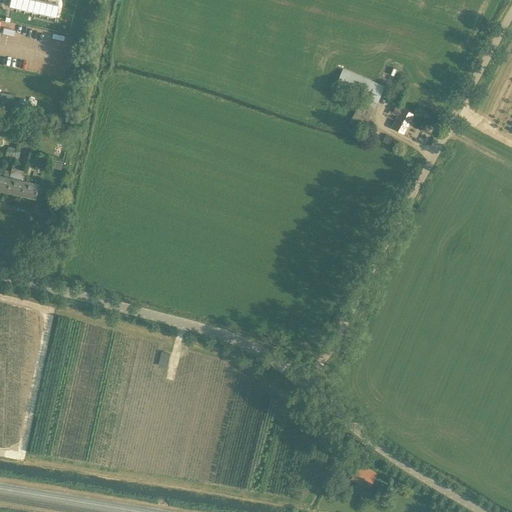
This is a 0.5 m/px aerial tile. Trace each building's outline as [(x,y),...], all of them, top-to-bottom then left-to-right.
[(58,4),(39,0),(9,0),(8,5),(56,16),(58,4)] [(377,103),(385,86),(343,68),(335,86),(377,103)] [(367,132),(373,120),(369,118),(374,109),(360,101),(349,122),(367,132)] [(392,113),(398,115),(392,127),(404,133),(414,113),(402,107),(401,108),(396,105),(392,113)] [(19,134),(26,136),(28,129),(20,127),(19,134)] [(386,134),(382,141),(390,145),(393,138),(386,134)] [(5,154),(14,156),(15,151),(16,148),(7,146),(5,154)] [(50,161),(49,167),(60,169),(62,164),(50,161)] [(11,168),(9,177),(6,191),(20,194),(23,180),(25,171),(11,168)] [(0,189),(6,191),(9,177),(0,174),(0,189)] [(38,183),(23,180),(20,194),(34,197),(38,183)] [(162,351),(159,365),(168,367),(171,353),(162,351)] [(378,473),(360,462),(351,478),(368,489),(378,473)] [(339,481),(332,492),(340,497),(347,485),(339,481)]
